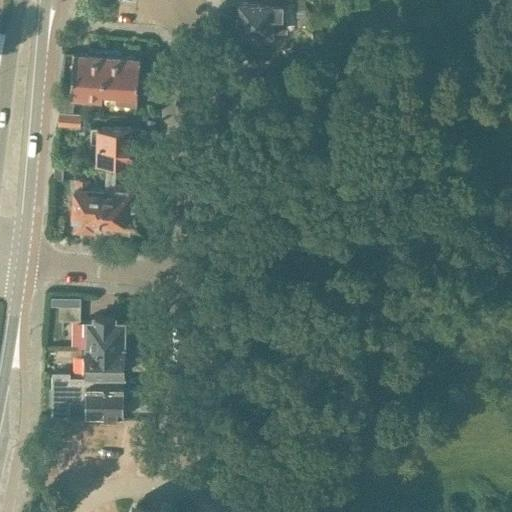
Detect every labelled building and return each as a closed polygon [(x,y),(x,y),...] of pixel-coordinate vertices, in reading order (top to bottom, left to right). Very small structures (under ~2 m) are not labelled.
[(295,0),(294,0),(261,0),(261,2),(241,1),(241,17),(240,17),(237,20),(237,27),(239,29),(240,29),(240,31),(273,32),(273,16),(284,17),(284,3),(295,0)] [(491,0),(494,11),(503,9),(501,0),(491,0)] [(471,16),(469,8),(457,10),(459,19),(471,16)] [(424,26),(421,12),(412,14),(414,28),(424,26)] [(90,47),(90,52),(75,51),(71,93),(103,96),(104,90),(103,90),(107,49),(90,47)] [(104,90),(117,91),(116,104),(138,106),(141,57),(122,55),(123,50),(107,49),(103,90),(104,90)] [(74,100),(61,99),(60,109),(69,110),(73,111),(74,100)] [(73,111),(69,110),(60,109),(59,123),(86,126),(87,112),(73,111)] [(143,152),(143,139),(140,139),(140,125),(100,125),(99,126),(93,126),(93,141),(98,141),(98,160),(126,160),(126,155),(140,154),(140,152),(143,152)] [(56,164),(54,177),(63,177),(64,164),(56,164)] [(143,214),(138,213),(139,196),(137,195),(138,184),(115,183),(116,169),(107,169),(106,188),(105,192),(102,226),(142,229),(143,214)] [(98,226),(102,226),(105,192),(106,188),(90,187),(91,178),(77,177),(74,217),(77,218),(76,228),(97,230),(98,226)] [(52,304),(61,304),(80,303),(80,295),(52,295),(52,304)] [(81,303),(80,303),(61,304),(60,319),(81,319),(81,303)] [(129,330),(125,329),(125,319),(115,319),(115,315),(95,314),(95,319),(84,318),(84,331),(87,331),(87,345),(84,344),(84,345),(125,346),(125,343),(129,343),(129,330)] [(84,357),(87,357),(87,375),(95,375),(95,384),(120,384),(121,372),(125,372),(125,370),(129,370),(129,357),(125,357),(125,346),(84,345),(84,357)] [(54,383),(53,393),(53,415),(72,415),(72,400),(88,400),(88,415),(125,416),(126,384),(120,384),(95,384),(54,383)] [(188,511),(172,505),(168,511),(156,511),(136,503),(131,511),(188,511)]
